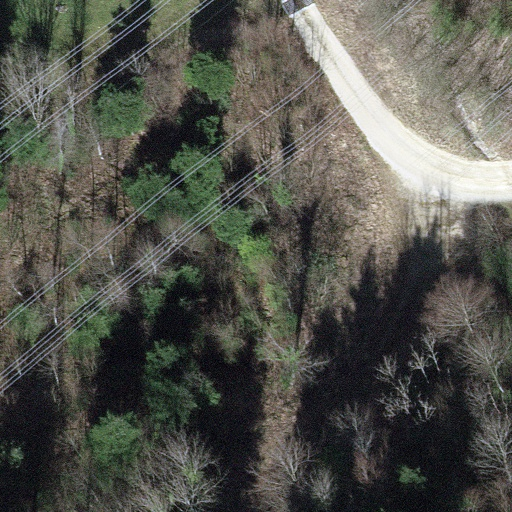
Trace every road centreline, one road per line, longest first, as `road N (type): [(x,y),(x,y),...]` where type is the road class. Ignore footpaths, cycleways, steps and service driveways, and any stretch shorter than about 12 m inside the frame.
road 1 (track): [(426,169),(395,319),(365,380),(313,451),(252,511)]
road 2 (track): [(296,0),(369,115),(426,169)]
